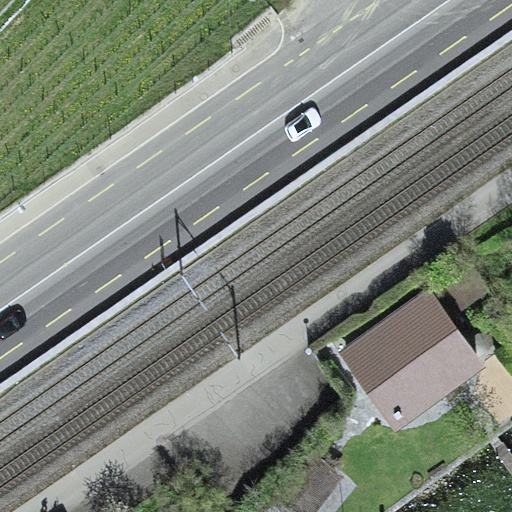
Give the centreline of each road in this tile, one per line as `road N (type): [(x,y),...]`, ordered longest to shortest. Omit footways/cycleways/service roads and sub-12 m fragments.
road 1 (residential): [(511,180),(34,511)]
road 2 (primary): [(343,76),(0,310)]
road 3 (primary): [(453,0),(343,76)]
